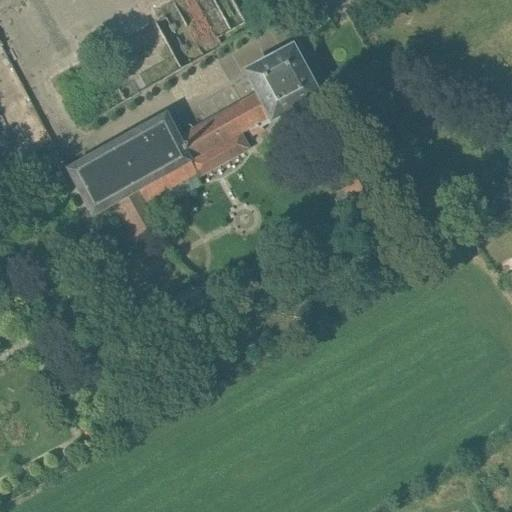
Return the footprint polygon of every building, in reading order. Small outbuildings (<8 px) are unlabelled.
[(166,115),(65,172),(92,220),(113,208),(128,237),(122,240),(129,253),(164,235),(153,214),(149,208),(197,181),(251,152),(242,134),(247,131),(250,135),(252,138),(264,131),(262,128),(272,122),(316,98),(291,52),(247,76),(256,94),(193,129),(191,126),(183,124),(174,129),(166,115)] [(335,175),(359,221),(365,218),(367,221),(380,214),(378,212),(388,207),(364,160),(335,175)] [(346,257),(333,235),(312,248),(324,270),(346,257)] [(511,274),(503,280),(511,294),(511,274)] [(168,354),(154,361),(160,374),(175,367),(168,354)]
